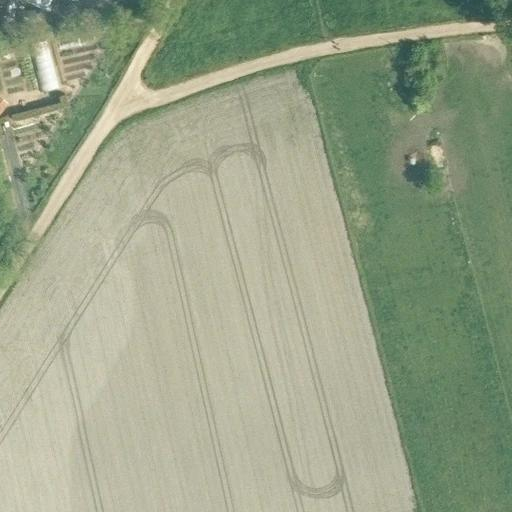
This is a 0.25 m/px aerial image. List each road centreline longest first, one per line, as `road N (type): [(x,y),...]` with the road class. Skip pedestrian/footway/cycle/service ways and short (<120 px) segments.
road 1 (track): [(114,110),(291,55),(511,24)]
road 2 (track): [(0,289),(114,110)]
road 3 (track): [(114,110),(173,0)]
